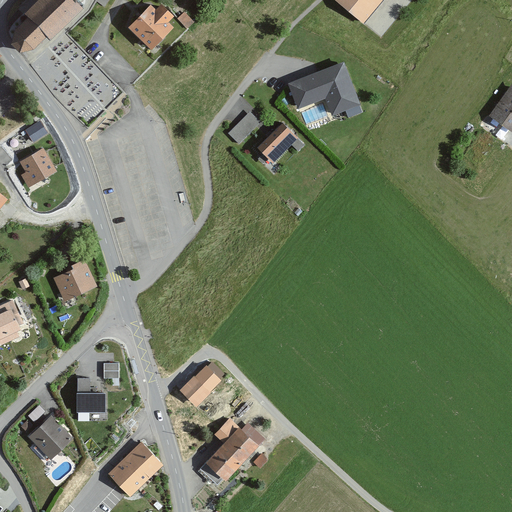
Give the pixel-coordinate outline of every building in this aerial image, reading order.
[(40,0),(29,10),(33,14),(17,26),(16,40),(25,49),(36,49),(52,34),(55,38),(91,8),(86,1),(86,0),(40,0)] [(335,0),(364,24),(384,0),(335,0)] [(154,2),(133,25),(156,48),(178,25),(174,21),(180,14),(167,1),(160,8),(154,2)] [(347,60),(291,80),(300,106),(327,96),(333,113),(362,103),(347,60)] [(511,84),(492,114),(511,127),(511,84)] [(250,113),(229,134),(239,143),(260,122),(250,113)] [(43,119),(27,127),(34,140),(50,132),(43,119)] [(283,124),(260,148),(273,161),(291,143),(299,151),(304,145),(283,124)] [(46,145),(22,159),(27,170),(22,172),(30,185),(59,168),(46,145)] [(0,209),(11,196),(0,186),(0,209)] [(78,266),(54,277),(65,300),(100,284),(87,256),(76,262),(78,266)] [(14,307),(0,313),(0,335),(1,337),(23,327),(14,307)] [(226,377),(209,361),(185,386),(201,402),(226,377)] [(119,363),(104,363),(104,379),(119,378),(119,363)] [(108,392),(77,392),(77,411),(108,412),(108,392)] [(38,403),(30,414),(36,419),(45,408),(38,403)] [(77,437),(53,412),(31,434),(55,459),(77,437)] [(227,441),(242,424),(231,414),(216,431),(227,441)] [(263,443),(242,424),(227,441),(209,459),(230,478),(263,443)] [(165,462),(142,439),(110,471),(132,494),(165,462)] [(268,458),(261,451),(254,459),(261,466),(268,458)]
